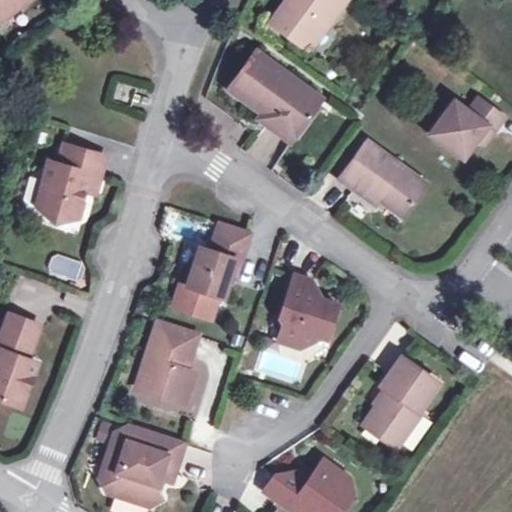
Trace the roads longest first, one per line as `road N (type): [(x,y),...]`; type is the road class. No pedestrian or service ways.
road 1 (residential): [(29,499),(115,292),(162,137)]
road 2 (residential): [(425,304),(162,137)]
road 3 (residential): [(162,137),(204,24)]
